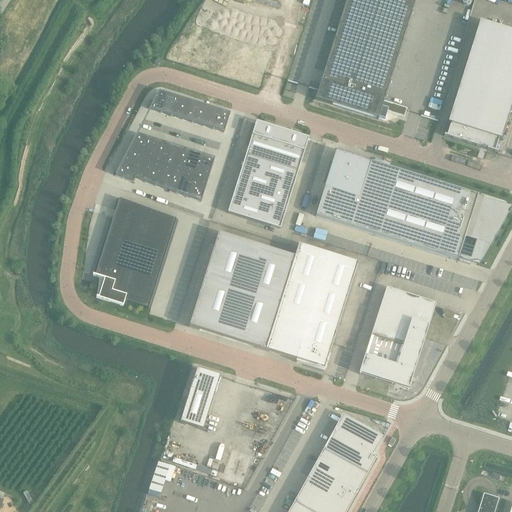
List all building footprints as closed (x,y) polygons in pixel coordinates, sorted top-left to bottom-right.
[(365,115),(370,117),(373,108),(387,112),(389,113),(404,118),(406,111),(406,109),(383,101),(414,0),(346,0),(318,91),(316,100),(365,115)] [(498,140),(501,141),(511,105),(511,32),(479,23),(447,124),(450,125),(446,137),(494,153),(498,140)] [(158,92),(149,110),(150,111),(223,133),(229,115),(158,92)] [(232,198),(227,214),(270,227),(274,213),(284,216),(289,200),(279,197),(283,184),(293,187),(308,139),(291,134),(287,144),(270,138),(273,128),(256,123),(245,157),(255,160),(251,173),(241,170),(236,185),(246,188),(242,202),(232,198)] [(136,135),(115,177),(133,183),(135,179),(200,203),(215,160),(137,136),(136,135)] [(324,189),(315,217),(374,235),(458,262),(458,260),(469,263),(477,239),(490,243),(509,209),(477,198),(477,197),(389,169),(370,163),(358,200),(341,194),(334,192),(327,190),(324,189)] [(95,276),(99,278),(104,279),(98,298),(98,299),(123,306),(125,301),(128,302),(129,298),(147,304),(146,308),(148,309),(176,220),(119,200),(95,276)] [(218,234),(189,327),(199,330),(200,327),(256,345),(255,348),(324,370),(332,344),(357,264),(298,246),(294,258),(218,234)] [(394,384),(395,384),(399,386),(403,385),(407,383),(409,380),(410,377),(411,376),(423,338),(426,328),(427,328),(427,327),(428,327),(435,304),(386,288),(358,375),(359,375),(359,374),(360,374),(360,373),(394,384)] [(196,370),(179,424),(203,431),(214,393),(219,378),(219,377),(196,370)] [(334,431),(332,433),(372,455),(382,438),(342,416),(337,425),(334,431)] [(328,442),(323,450),(367,475),(376,457),(372,455),(332,433),(331,436),(328,442)] [(314,466),(313,468),(357,492),(365,477),(367,475),(323,450),(317,460),(314,466)] [(175,459),(173,466),(196,471),(197,463),(175,459)] [(158,462),(149,490),(160,494),(164,481),(169,483),(175,468),(158,462)] [(308,477),(303,485),(347,510),(356,494),(357,492),(313,468),(311,471),(308,477)] [(295,501),(294,503),(310,511),(345,511),(347,510),(303,485),(298,495),(295,501)] [(478,511),(494,511),(497,501),(484,497),(478,511)] [(289,511),(288,511),(310,511),(294,503),(292,506),(289,511)]
